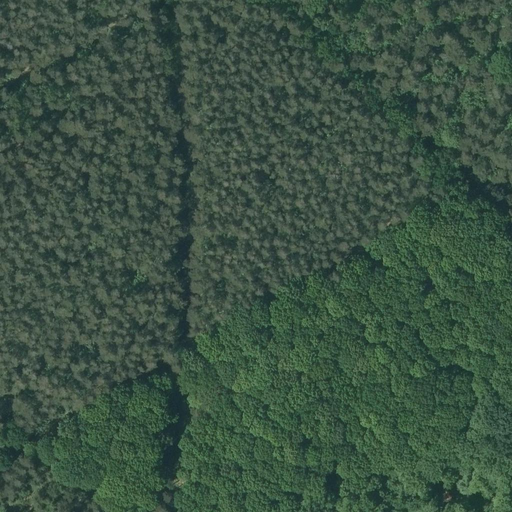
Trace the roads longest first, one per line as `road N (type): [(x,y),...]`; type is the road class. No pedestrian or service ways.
road 1 (track): [(475,185),(173,354)]
road 2 (track): [(291,0),(511,221)]
road 3 (track): [(0,451),(173,354)]
